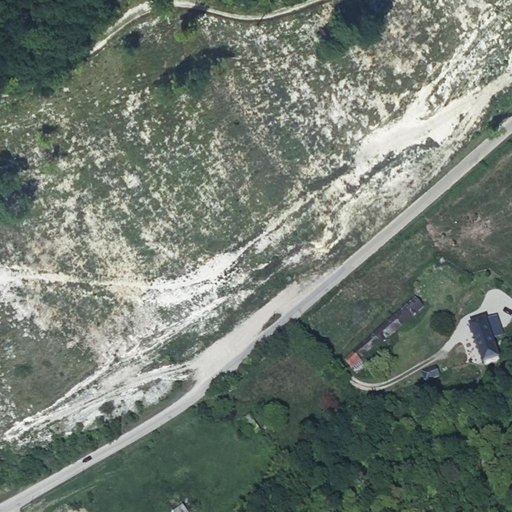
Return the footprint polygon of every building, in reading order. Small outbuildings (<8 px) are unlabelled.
[(429,299),(420,289),(348,353),(357,363),(367,354),(363,350),(381,335),(384,339),(429,299)] [(485,311),(493,332),(502,329),(495,308),(485,311)] [(499,349),(493,332),(485,311),(469,317),(483,355),(499,349)] [(431,360),(434,368),(441,365),(438,357),(431,360)] [(427,370),(434,368),(431,360),(424,363),(427,370)] [(424,371),(426,379),(439,377),(438,369),(424,371)] [(487,371),(478,375),(482,385),(491,382),(487,371)] [(168,511),(188,511),(183,503),(168,511)]
